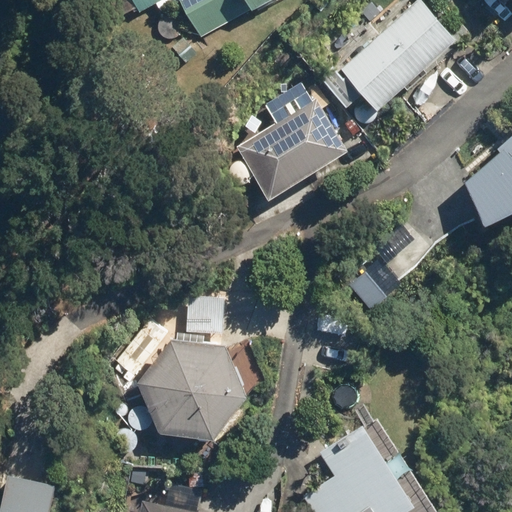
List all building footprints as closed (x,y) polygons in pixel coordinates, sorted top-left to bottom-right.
[(131,0),(137,12),(158,0),(131,0)] [(180,0),(200,35),(261,0),(180,0)] [(330,66),(319,76),(345,103),(359,90),(375,107),(451,36),(417,0),(415,0),(340,69),(345,74),(341,77),(330,66)] [(199,55),(182,35),(171,45),(188,64),(199,55)] [(312,97),(233,146),(264,197),(344,148),(312,97)] [(495,151),(464,176),(483,221),(511,208),(511,128),(490,146),(495,151)] [(167,307),(156,314),(165,327),(175,320),(167,307)] [(166,336),(133,380),(156,431),(210,438),(242,394),(220,343),(166,336)] [(141,400),(134,387),(122,392),(129,406),(141,400)] [(397,511),(410,504),(360,422),(317,449),(332,474),(300,494),(311,511),(397,511)] [(187,485),(202,485),(202,471),(187,471),(187,485)] [(0,511),(46,511),(52,483),(6,475),(0,506),(0,511)] [(120,507),(126,510),(132,509),(135,503),(133,496),(127,493),(121,495),(118,501),(120,507)] [(199,511),(141,500),(138,511),(199,511)]
